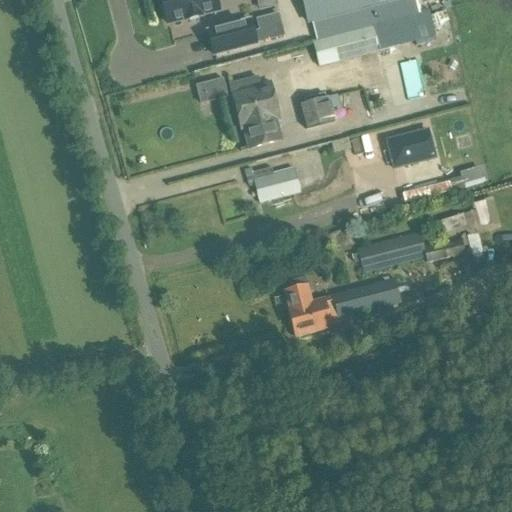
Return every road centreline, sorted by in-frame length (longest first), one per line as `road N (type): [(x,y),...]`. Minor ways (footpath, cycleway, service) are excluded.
road 1 (unclassified): [(204,511),(54,0)]
road 2 (unknown): [(168,386),(511,267)]
